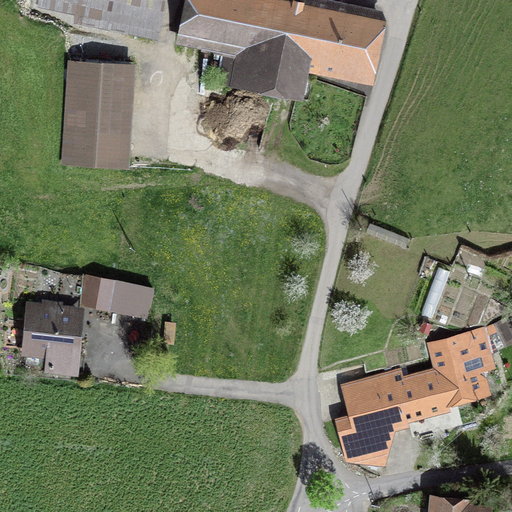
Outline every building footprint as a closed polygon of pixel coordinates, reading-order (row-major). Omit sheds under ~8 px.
[(156,25),(160,0),(76,0),(107,6),(105,15),(156,25)] [(296,54),(362,70),(374,22),(282,0),(189,0),(181,35),(226,46),(219,72),(295,90),(299,72),(292,71),(296,54)] [(125,166),(131,68),(70,64),(63,162),(125,166)] [(79,312),(80,302),(83,275),(60,273),(56,310),(31,308),(27,349),(50,351),(48,371),(80,374),(82,352),(72,351),(76,312),(79,312)] [(80,302),(113,308),(141,313),(147,286),(119,282),(83,275),(80,302)] [(438,364),(439,375),(445,400),(483,391),(478,368),(472,369),(470,358),(480,356),(479,349),(484,348),(482,342),(477,342),(475,333),(466,339),(440,347),(438,364)] [(402,409),(445,400),(439,375),(387,389),(385,382),(343,394),(351,423),(338,427),(343,450),(355,447),(353,453),(379,461),(384,446),(376,444),(378,428),(404,422),(402,409)] [(486,511),(487,505),(440,501),(438,511),(486,511)]
